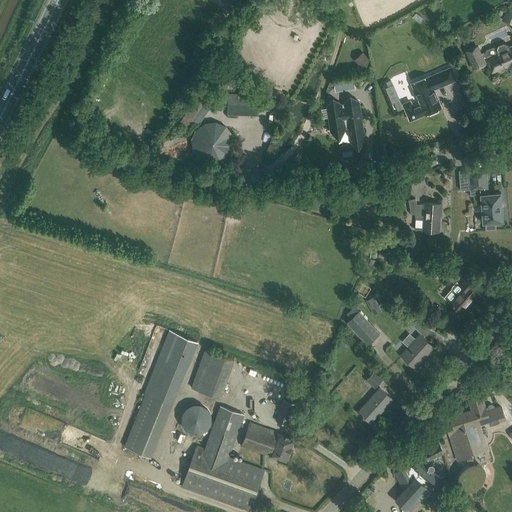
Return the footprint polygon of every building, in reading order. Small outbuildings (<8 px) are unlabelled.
[(473,70),(488,63),(491,72),(508,65),(510,69),(511,68),(511,44),(508,47),(506,44),(503,43),(498,45),(496,49),(493,48),(486,51),(485,53),(484,54),(483,53),(479,45),(465,52),(473,70)] [(357,60),(364,68),(373,60),(365,52),(357,60)] [(455,80),(450,68),(428,77),(427,76),(411,83),(420,104),(405,110),(410,120),(424,114),(441,107),(433,89),(455,80),(464,102),(474,98),(465,76),(455,80)] [(249,86),(238,86),(238,94),(228,93),(227,115),(259,116),(259,94),(248,94),(249,86)] [(211,95),(202,89),(178,125),(187,132),(194,122),(198,124),(209,108),(204,106),(211,95)] [(225,95),(216,94),(215,99),(211,98),(210,108),(223,110),(225,95)] [(364,138),(358,102),(344,104),(344,105),(330,107),(332,122),(333,125),(334,127),(336,128),(339,129),(341,129),(347,128),(349,140),(364,138)] [(470,170),(469,170),(469,171),(470,180),(459,181),(460,190),(471,190),(481,189),(481,194),(480,194),(480,195),(481,195),(483,222),(483,223),(484,223),(484,222),(485,222),(486,229),(495,228),(495,221),(502,221),(503,221),(503,220),(502,211),(502,210),(501,203),(502,203),(501,202),(500,193),(501,193),(501,192),(500,192),(487,193),(487,188),(488,188),(487,187),(486,170),(486,169),(485,169),(470,170)] [(414,214),(415,219),(415,229),(423,230),(423,231),(438,232),(439,211),(441,211),(441,204),(424,202),(424,211),(417,209),(415,199),(408,200),(410,214),(414,214)] [(444,297),(449,302),(461,313),(477,295),(472,290),(479,282),(466,271),(456,282),(452,287),(452,289),(444,297)] [(380,333),(359,311),(347,322),(368,345),(380,333)] [(420,324),(429,334),(436,327),(430,320),(427,324),(423,320),(420,324)] [(171,331),(124,446),(146,455),(193,340),(171,331)] [(433,347),(420,335),(401,355),(414,367),(433,347)] [(233,360),(205,350),(192,388),(220,398),(233,360)] [(383,379),(374,371),(366,380),(374,389),(383,379)] [(392,399),(379,388),(358,412),(371,423),(392,399)] [(486,411),(482,401),(481,395),(468,399),(472,410),(450,418),(452,425),(447,427),(451,443),(456,458),(466,455),(469,466),(465,469),(462,472),(461,474),(459,476),(459,479),(458,480),(458,482),(458,484),(458,486),(458,487),(459,488),(460,490),(461,491),(463,492),(464,493),(466,493),(467,494),(470,494),(472,493),(474,492),(476,491),(478,489),(480,488),(481,486),(482,485),(483,483),(484,481),(485,479),(485,477),(486,475),(486,473),(486,471),(486,469),(485,467),(484,466),(483,465),(481,464),(480,464),(479,463),(477,463),(475,464),(474,464),(471,454),(483,450),(475,425),(488,421),(490,425),(505,420),(500,406),(486,411)] [(296,404),(283,400),(276,421),(288,425),(296,404)] [(186,428),(191,432),(197,433),(203,431),(208,428),(211,422),(211,416),(209,410),(205,406),(199,403),(193,403),(188,406),(184,411),(182,417),(183,423),(186,428)] [(244,414),(220,405),(205,449),(196,446),(182,486),(249,511),(263,470),(229,458),(244,414)] [(294,439),(250,423),(242,446),(286,461),(294,439)] [(436,440),(435,439),(430,441),(431,443),(419,449),(418,449),(417,449),(422,459),(405,468),(405,467),(395,473),(404,491),(397,499),(397,498),(396,499),(405,507),(429,480),(434,485),(441,478),(439,476),(434,472),(435,471),(432,468),(433,467),(429,460),(444,452),(437,439),(436,440)]
